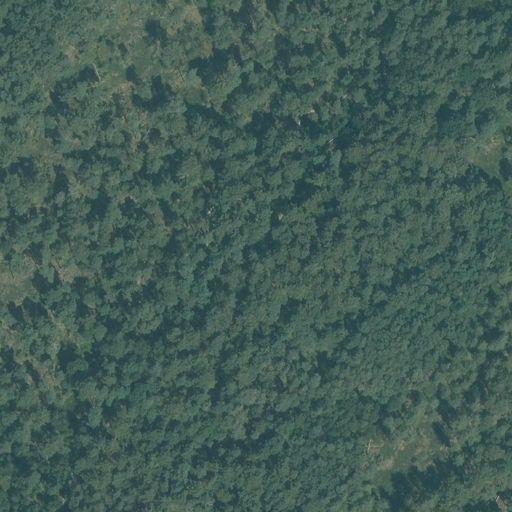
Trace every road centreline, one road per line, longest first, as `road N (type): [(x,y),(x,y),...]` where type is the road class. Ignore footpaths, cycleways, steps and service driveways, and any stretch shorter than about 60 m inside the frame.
road 1 (track): [(63,511),(74,469),(103,430),(387,79),(363,0)]
road 2 (track): [(387,79),(411,161),(511,218)]
